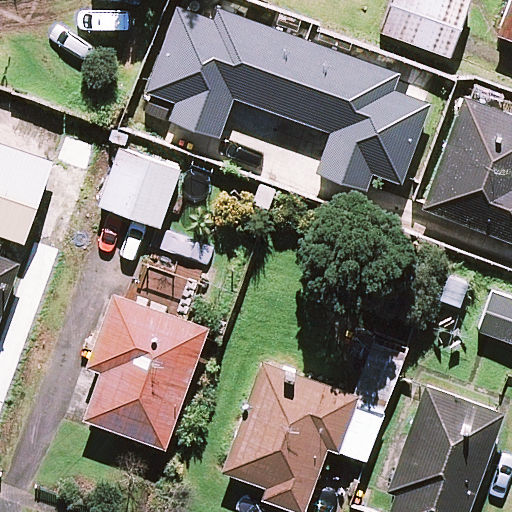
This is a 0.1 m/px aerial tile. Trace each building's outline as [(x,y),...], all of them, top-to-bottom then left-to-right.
[(475,2),(469,0),(394,0),(383,33),(454,59),(475,2)] [(511,8),(503,35),(511,38),(511,8)] [(511,116),(469,101),(428,210),(511,240),(511,116)] [(336,166),(279,144),(266,176),(324,198),(336,166)] [(182,179),(118,154),(99,204),(163,228),(182,179)] [(92,176),(54,164),(29,237),(67,250),(92,176)] [(0,334),(24,263),(0,255),(0,334)] [(474,283),(446,274),(434,308),(463,317),(474,283)] [(511,299),(495,294),(482,333),(511,342),(511,299)] [(212,328),(120,296),(95,366),(107,371),(90,421),(170,449),(212,328)] [(389,406),(267,362),(227,472),(271,488),(267,499),(302,511),(308,511),(333,447),(370,460),(389,406)] [(473,511),(510,412),(431,384),(394,484),(404,488),(395,511),(473,511)]
